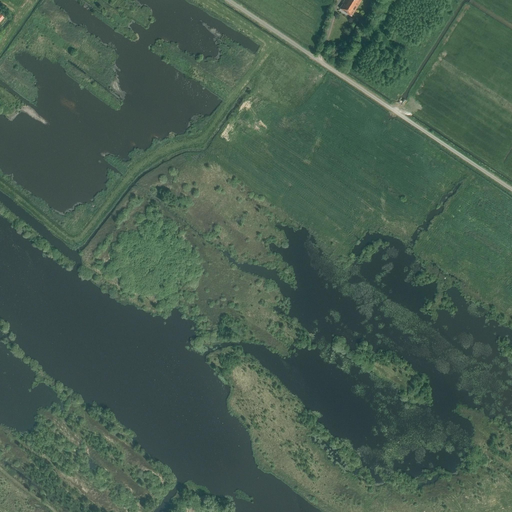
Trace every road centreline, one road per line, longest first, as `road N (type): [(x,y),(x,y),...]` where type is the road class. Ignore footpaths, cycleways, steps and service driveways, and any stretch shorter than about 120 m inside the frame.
road 1 (track): [(0,182),(80,238),(144,164),(201,142),(270,43),(320,76),(327,66)]
road 2 (unclassified): [(511,189),(227,0)]
